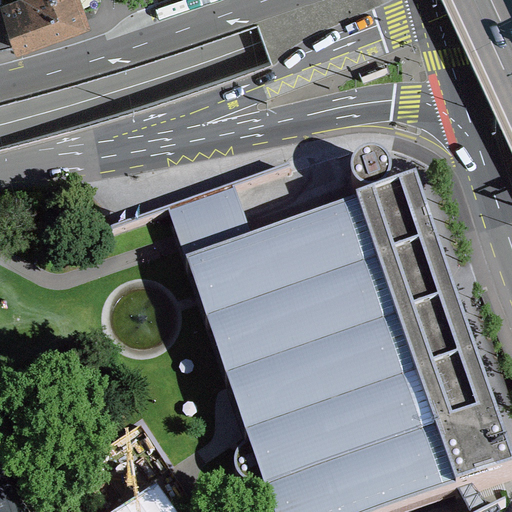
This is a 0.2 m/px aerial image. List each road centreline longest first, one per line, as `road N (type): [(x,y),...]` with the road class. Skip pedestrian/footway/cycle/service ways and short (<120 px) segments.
road 1 (secondary): [(128,138),(394,99),(472,123)]
road 2 (secondary): [(128,138),(437,15)]
road 3 (secondary): [(264,42),(0,124)]
road 4 (secondary): [(263,0),(0,85)]
road 5 (secondary): [(0,163),(128,138)]
road 6 (primary): [(472,123),(511,244)]
